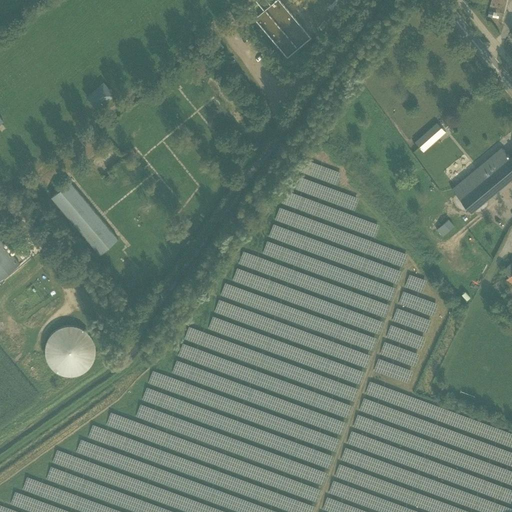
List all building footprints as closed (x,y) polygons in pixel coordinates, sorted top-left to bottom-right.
[(312,39),(280,0),(276,0),(254,18),(287,59),(312,39)] [(96,108),(112,96),(103,85),(87,97),(96,108)] [(431,128),(430,127),(414,141),(424,152),(440,138),(439,137),(445,132),(437,123),(431,128)] [(502,147),(494,154),(451,189),(471,212),(511,176),(511,155),(510,157),(502,147)] [(110,184),(117,179),(111,173),(105,178),(110,184)] [(119,239),(70,181),(51,197),(100,255),(119,239)] [(448,219),(436,230),(442,236),(454,225),(448,219)] [(0,280),(20,265),(0,239),(0,280)] [(511,262),(503,270),(509,277),(506,280),(511,286),(504,293),(511,301),(511,262)] [(45,345),(44,352),(45,358),(47,364),(51,369),(56,373),(61,376),(67,378),(74,378),(80,376),(85,373),(90,369),(94,364),(96,358),(97,352),(96,345),(94,340),(90,334),(85,330),(80,327),(74,326),(67,326),(61,327),(56,330),(51,334),(47,340),(45,345)]
